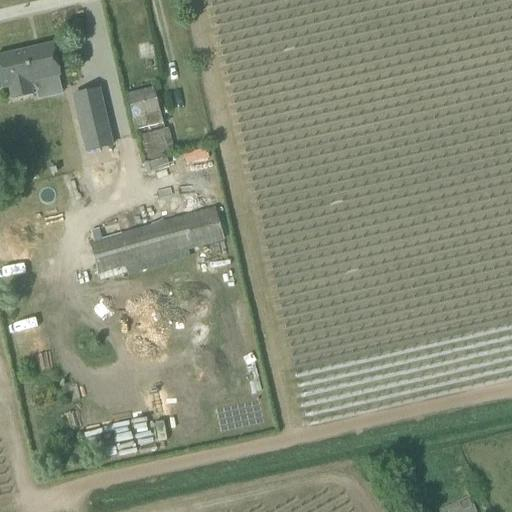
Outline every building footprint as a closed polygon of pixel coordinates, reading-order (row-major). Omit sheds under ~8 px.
[(140,46),(141,51),(146,56),(154,55),(152,44),(140,46)] [(29,84),(60,77),(53,45),(0,57),(0,86),(1,90),(8,89),(11,101),(32,96),(29,84)] [(152,89),(126,95),(136,132),(162,125),(152,89)] [(73,95),(80,125),(106,120),(99,90),(73,95)] [(112,150),(106,120),(80,125),(86,156),(112,150)] [(168,130),(136,138),(143,164),(174,156),(168,130)] [(215,209),(88,244),(98,277),(224,241),(215,209)] [(474,511),(470,498),(441,507),(442,511),(474,511)]
